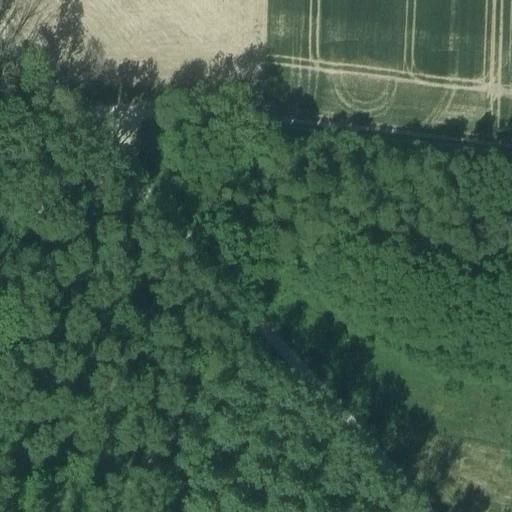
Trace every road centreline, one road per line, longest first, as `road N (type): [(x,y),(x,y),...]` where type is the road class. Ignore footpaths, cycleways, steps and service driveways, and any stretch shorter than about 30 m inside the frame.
road 1 (unclassified): [(0,27),(426,511)]
road 2 (track): [(70,108),(511,159)]
